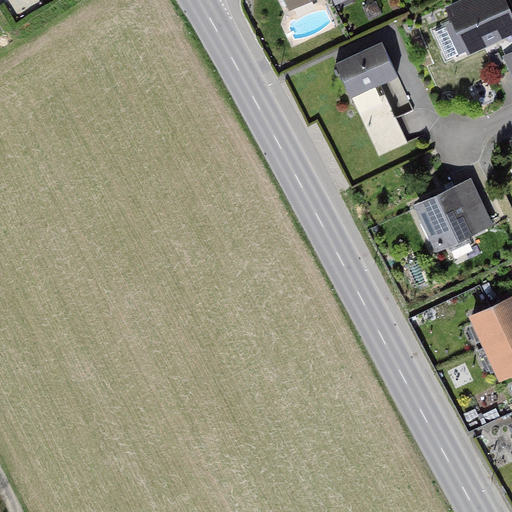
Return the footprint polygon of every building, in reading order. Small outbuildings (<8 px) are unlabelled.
[(466,49),(511,27),(511,24),(500,0),(471,0),(448,11),(466,49)] [(349,97),(395,75),(380,43),(333,64),(349,97)] [(436,246),(472,229),(454,189),(417,206),(436,246)] [(511,334),(511,297),(469,316),(483,347),(511,334)] [(511,376),(511,334),(483,347),(499,382),(511,376)]
